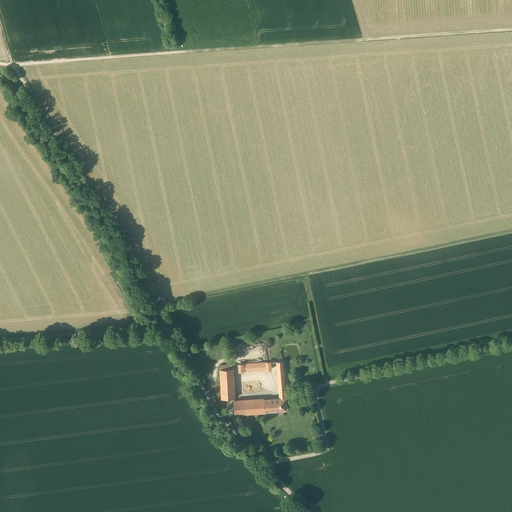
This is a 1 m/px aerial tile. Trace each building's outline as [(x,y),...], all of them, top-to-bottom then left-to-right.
[(283,361),(277,362),(279,394),(285,393),(283,361)] [(271,362),(239,364),(240,371),(271,369),(271,362)] [(233,368),(221,369),(223,399),(235,398),(233,368)] [(279,398),(263,399),(264,409),(286,408),(285,398),(279,399),(279,398)] [(263,399),(233,401),(234,414),(264,412),(264,409),(263,399)]
